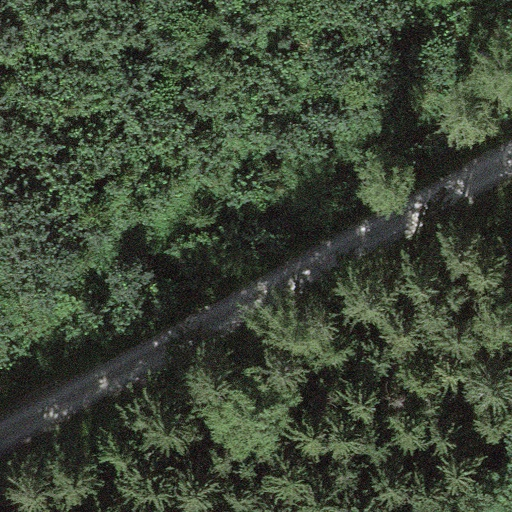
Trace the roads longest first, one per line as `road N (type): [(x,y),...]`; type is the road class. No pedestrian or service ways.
road 1 (track): [(0,426),(417,184),(511,142)]
road 2 (track): [(434,511),(511,401)]
